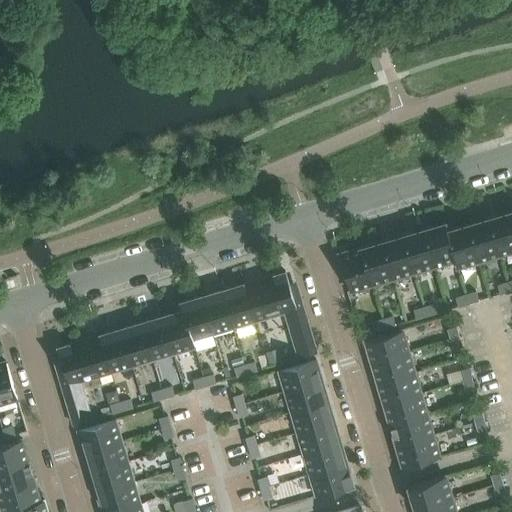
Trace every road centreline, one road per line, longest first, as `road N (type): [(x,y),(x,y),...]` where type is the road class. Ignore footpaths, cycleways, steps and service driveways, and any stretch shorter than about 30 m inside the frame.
road 1 (tertiary): [(16,303),(303,218)]
road 2 (residential): [(303,218),(382,488)]
road 3 (tertiary): [(303,218),(511,156)]
road 4 (residential): [(77,511),(16,303)]
road 5 (residential): [(511,449),(382,488)]
